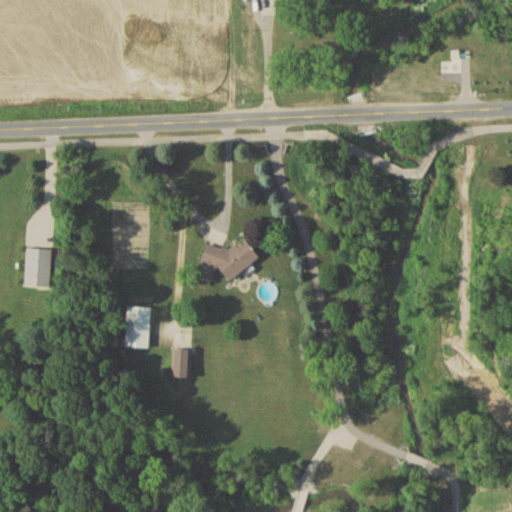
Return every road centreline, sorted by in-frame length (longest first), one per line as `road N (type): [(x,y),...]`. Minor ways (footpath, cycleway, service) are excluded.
road 1 (residential): [(0,126),(273,118)]
road 2 (residential): [(273,118),(511,108)]
